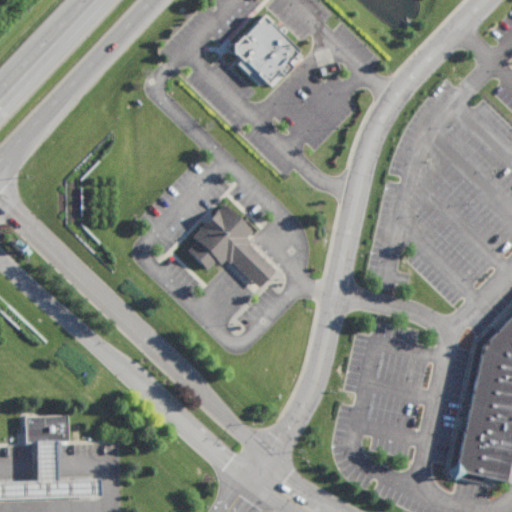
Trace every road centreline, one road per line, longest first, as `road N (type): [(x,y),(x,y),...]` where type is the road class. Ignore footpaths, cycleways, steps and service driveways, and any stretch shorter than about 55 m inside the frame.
road 1 (residential): [(483,0),(384,115),(363,168),(331,342),(314,390),(252,479)]
road 2 (residential): [(360,511),(294,473),(0,181)]
road 3 (residential): [(0,248),(252,479),(305,511)]
road 4 (trunk): [(0,166),(157,0)]
road 5 (trunk): [(88,0),(0,93)]
